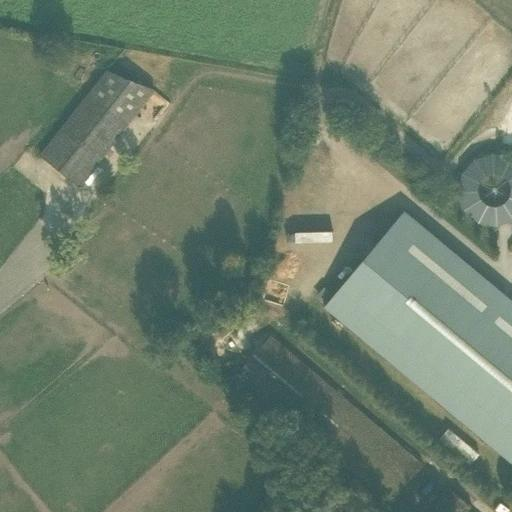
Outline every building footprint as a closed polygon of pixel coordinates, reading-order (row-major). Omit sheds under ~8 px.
[(80,187),(156,91),(106,70),(39,155),(80,187)] [(511,148),(452,169),(473,230),(511,216),(511,148)] [(314,158),(312,169),(349,177),(351,166),(314,158)] [(511,305),(402,214),(324,307),(511,463),(511,305)] [(242,369),(236,365),(223,380),(230,385),(239,375),(389,503),(422,464),(271,335),(242,369)] [(429,511),(465,511),(470,506),(449,489),(429,511)] [(326,511),(327,511),(354,511),(337,498),(326,511)]
